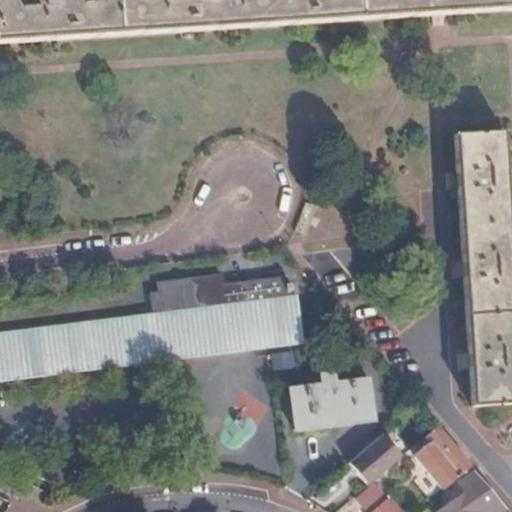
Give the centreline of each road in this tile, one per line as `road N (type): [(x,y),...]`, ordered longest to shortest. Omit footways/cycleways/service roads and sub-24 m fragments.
road 1 (residential): [(0,263),(184,239),(243,198)]
road 2 (residential): [(125,511),(215,501),(256,511)]
